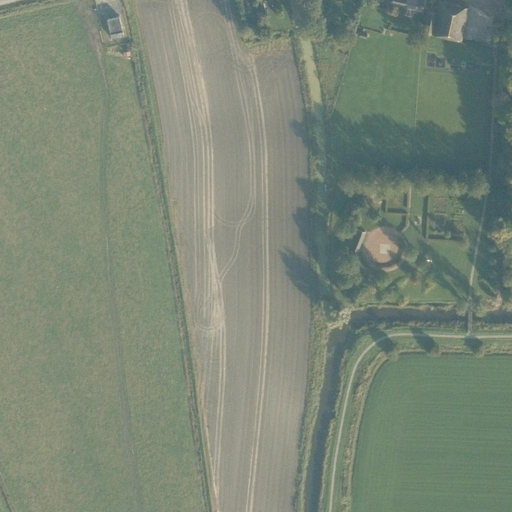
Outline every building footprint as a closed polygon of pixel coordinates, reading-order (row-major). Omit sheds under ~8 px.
[(243,0),(245,11),(251,10),(249,0),(243,0)] [(309,0),(312,11),(324,9),(321,0),(309,0)] [(423,0),(404,0),(404,5),(422,8),(423,0)] [(461,39),(469,6),(441,0),(439,0),(438,5),(435,5),(434,10),(428,9),(423,31),(461,39)] [(112,37),(124,34),(119,15),(108,17),(112,37)] [(348,245),(358,249),(365,230),(355,226),(348,245)]
